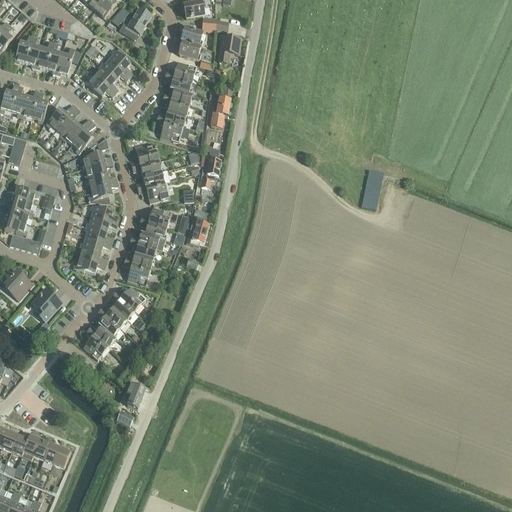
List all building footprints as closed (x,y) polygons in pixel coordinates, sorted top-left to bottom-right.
[(93,0),(87,7),(95,14),(108,0),(93,0)] [(108,0),(95,14),(104,22),(117,7),(112,3),(114,0),(108,0)] [(203,11),(206,11),(204,5),(183,8),(186,22),(204,19),(203,11)] [(140,38),(151,19),(139,11),(128,30),(123,27),(119,34),(134,44),(138,37),(140,38)] [(122,12),(118,16),(120,18),(113,27),(119,31),(125,21),(124,21),(129,15),(122,12)] [(11,29),(15,32),(16,33),(21,28),(19,27),(21,25),(23,26),(27,22),(25,20),(26,20),(22,17),(11,29)] [(216,24),(217,34),(227,35),(229,26),(216,24)] [(0,30),(0,39),(10,29),(6,26),(1,32),(0,30)] [(10,29),(0,39),(0,56),(13,42),(8,38),(13,32),(10,29)] [(182,45),(200,50),(201,50),(203,45),(200,44),(202,36),(185,31),(181,45),(182,45)] [(19,65),(25,67),(33,40),(29,39),(26,47),(20,45),(14,66),(18,67),(19,65)] [(33,40),(25,67),(33,69),(32,71),(35,72),(41,51),(35,49),(38,42),(33,40)] [(237,58),(240,43),(222,40),(218,65),(226,66),(227,56),(237,58)] [(41,51),(35,72),(39,73),(39,71),(46,73),(54,46),(49,45),(47,53),(41,51)] [(198,58),(200,50),(182,45),(179,58),(199,64),(201,58),(198,58)] [(54,46),(46,73),(53,75),(52,77),(56,78),(62,57),(56,55),(59,48),(54,46)] [(99,54),(92,49),(86,56),(92,62),(99,54)] [(62,57),(56,78),(59,79),(60,77),(67,79),(75,53),(70,51),(68,59),(62,57)] [(109,63),(129,81),(132,78),(126,73),(131,68),(122,60),(125,56),(119,51),(116,55),(114,53),(112,56),(114,58),(109,63)] [(100,70),(116,84),(120,80),(126,85),(129,81),(109,63),(104,69),(102,67),(100,70)] [(212,73),(213,66),(201,63),(200,70),(212,73)] [(167,75),(165,80),(192,87),(197,71),(178,65),(174,77),(167,75)] [(95,80),(115,98),(118,94),(112,89),(116,84),(100,70),(97,73),(99,74),(95,80)] [(112,101),(115,98),(95,80),(90,85),(88,83),(85,86),(102,101),(106,96),(112,101)] [(170,93),(173,94),(174,94),(188,98),(189,97),(192,87),(165,80),(164,84),(172,86),(170,93)] [(4,114),(11,116),(19,90),(14,88),(12,96),(6,94),(0,114),(4,116),(4,114)] [(225,88),(223,99),(232,100),(234,89),(225,88)] [(19,90),(11,116),(18,118),(18,120),(21,121),(27,100),(21,98),(23,91),(19,90)] [(27,100),(21,121),(24,122),(25,120),(32,122),(40,95),(35,94),(33,102),(27,100)] [(164,97),(163,101),(189,109),(193,98),(189,97),(188,98),(174,94),(173,94),(172,99),(164,97)] [(40,95),(32,122),(39,123),(38,126),(42,127),(48,106),(42,104),(44,97),(40,95)] [(169,108),(168,114),(186,120),(189,109),(163,101),(162,106),(169,108)] [(229,119),(231,104),(220,102),(217,117),(214,116),(211,130),(222,132),(224,119),(229,119)] [(51,129),(56,134),(76,111),(73,108),(65,116),(60,112),(46,128),(49,131),(51,129)] [(76,111),(56,134),(61,139),(60,140),(63,143),(77,127),(72,122),(80,114),(76,111)] [(158,118),(157,122),(183,130),(186,120),(168,114),(166,120),(158,118)] [(77,127),(63,143),(65,145),(67,143),(72,148),(92,125),(89,122),(81,130),(77,127)] [(178,146),(180,140),(187,142),(190,133),(183,131),(183,130),(157,122),(156,127),(163,129),(160,141),(178,146)] [(92,125),(72,148),(77,153),(76,155),(79,157),(81,155),(83,153),(87,157),(97,146),(92,142),(93,141),(88,137),(96,128),(92,125)] [(15,141),(13,147),(24,150),(26,145),(15,141)] [(105,142),(97,149),(99,155),(108,152),(105,142)] [(13,147),(11,153),(23,156),(24,150),(13,147)] [(131,167),(132,172),(158,165),(154,148),(135,153),(138,165),(131,167)] [(11,153),(10,159),(21,162),(23,156),(11,153)] [(84,165),(85,172),(112,165),(111,160),(103,162),(101,156),(80,161),(81,166),(84,165)] [(10,159),(8,165),(19,168),(21,162),(10,159)] [(201,181),(203,182),(201,191),(209,192),(211,183),(213,183),(214,179),(219,179),(222,164),(206,161),(204,172),(203,172),(201,181)] [(85,179),(86,183),(107,178),(105,171),(113,170),(112,165),(85,172),(87,179),(85,179)] [(141,174),(142,180),(161,175),(158,165),(132,172),(133,176),(141,174)] [(198,169),(190,171),(192,178),(199,176),(198,169)] [(373,173),(365,209),(379,212),(387,176),(373,173)] [(136,188),(138,193),(164,186),(170,184),(167,174),(161,175),(142,180),(144,186),(136,188)] [(89,186),(91,193),(117,186),(116,181),(108,183),(107,178),(86,183),(86,187),(89,186)] [(7,195),(6,199),(32,207),(34,200),(36,201),(38,197),(21,192),(23,183),(17,181),(14,190),(17,191),(15,197),(7,195)] [(92,200),(90,200),(88,201),(89,206),(110,205),(108,200),(112,199),(111,192),(118,190),(117,186),(91,193),(92,200)] [(168,202),(164,186),(138,193),(139,197),(147,195),(150,207),(168,202)] [(42,210),(46,211),(51,213),(55,199),(46,197),(42,210)] [(12,206),(11,212),(31,218),(32,215),(30,214),(32,207),(6,199),(4,204),(12,206)] [(93,213),(91,220),(118,228),(119,223),(111,221),(113,215),(92,209),(91,212),(93,213)] [(142,221),(140,225),(167,233),(171,216),(153,211),(149,223),(142,221)] [(208,224),(209,219),(204,217),(205,213),(197,211),(195,219),(202,221),(202,222),(208,224)] [(1,216),(0,220),(26,228),(28,221),(30,221),(31,218),(11,212),(9,218),(1,216)] [(24,235),(26,228),(0,220),(0,224),(6,227),(4,233),(25,239),(26,235),(24,235)] [(87,226),(86,230),(107,236),(109,230),(116,232),(118,228),(91,220),(89,227),(87,226)] [(203,247),(209,228),(192,223),(185,247),(199,251),(201,246),(203,247)] [(147,232),(145,237),(145,238),(163,243),(167,233),(140,225),(139,229),(147,232)] [(87,234),(85,241),(112,249),(113,244),(105,242),(107,236),(86,230),(85,233),(87,234)] [(130,244),(157,252),(160,253),(163,243),(145,238),(145,237),(141,236),(139,242),(132,240),(130,244)] [(12,237),(9,249),(15,251),(18,239),(12,237)] [(18,239),(15,251),(21,252),(24,241),(18,239)] [(24,241),(21,252),(26,254),(30,243),(24,241)] [(81,247),(80,251),(101,257),(103,251),(110,253),(112,249),(85,241),(83,248),(81,247)] [(30,243),(26,254),(32,256),(35,244),(30,243)] [(35,244),(32,256),(38,258),(42,246),(35,244)] [(137,251),(135,257),(154,263),(157,252),(130,244),(129,249),(137,251)] [(81,255),(79,262),(105,269),(107,265),(99,263),(101,257),(80,251),(79,254),(81,255)] [(126,261),(124,265),(150,273),(154,263),(135,257),(133,263),(126,261)] [(104,274),(105,269),(79,262),(77,269),(75,268),(74,272),(95,278),(97,272),(104,274)] [(196,273),(199,266),(189,263),(186,269),(196,273)] [(145,290),(150,273),(124,265),(123,270),(131,272),(127,284),(145,290)] [(66,270),(62,275),(66,278),(70,273),(66,270)] [(16,273),(13,277),(8,273),(4,278),(9,282),(4,287),(12,294),(10,296),(19,304),(30,292),(24,287),(27,283),(16,273)] [(114,298),(134,316),(146,303),(131,290),(123,300),(117,295),(114,298)] [(45,325),(62,307),(45,293),(32,307),(44,317),(40,321),(45,325)] [(117,307),(113,311),(127,324),(134,316),(114,298),(111,301),(117,307)] [(100,314),(120,332),(127,324),(113,311),(109,316),(103,311),(100,314)] [(98,328),(101,331),(102,330),(113,340),(120,332),(100,314),(97,318),(103,323),(98,328)] [(88,333),(109,351),(116,342),(113,340),(102,330),(101,331),(98,335),(91,330),(88,333)] [(97,364),(109,351),(88,333),(85,337),(91,342),(83,351),(97,364)] [(127,409),(137,413),(146,394),(131,388),(127,399),(131,400),(127,409)] [(121,416),(117,426),(130,431),(134,421),(121,416)] [(0,430),(0,451),(2,452),(9,435),(0,430)] [(9,435),(2,452),(12,456),(19,439),(9,435)] [(19,439),(12,456),(22,461),(25,456),(24,455),(29,443),(19,439)] [(25,456),(22,461),(31,464),(33,459),(34,460),(41,443),(31,439),(29,443),(24,455),(25,456)] [(41,443),(34,460),(44,464),(51,447),(41,443)] [(51,447),(44,464),(54,468),(61,451),(51,447)] [(61,451),(54,468),(64,472),(71,456),(61,451)] [(7,468),(4,475),(10,477),(14,478),(16,472),(7,468)] [(16,472),(14,478),(17,480),(21,481),(23,475),(16,472)] [(26,477),(23,483),(34,487),(36,481),(28,477),(30,474),(27,474),(26,477)] [(36,481),(34,487),(41,490),(44,484),(36,481)] [(4,500),(0,509),(0,511),(10,511),(19,493),(15,492),(11,503),(4,500)] [(19,493),(10,511),(22,511),(24,508),(19,506),(18,506),(22,495),(19,493)] [(24,508),(22,511),(34,511),(39,501),(35,499),(30,511),(24,508)] [(39,501),(34,511),(38,511),(43,502),(39,501)]
